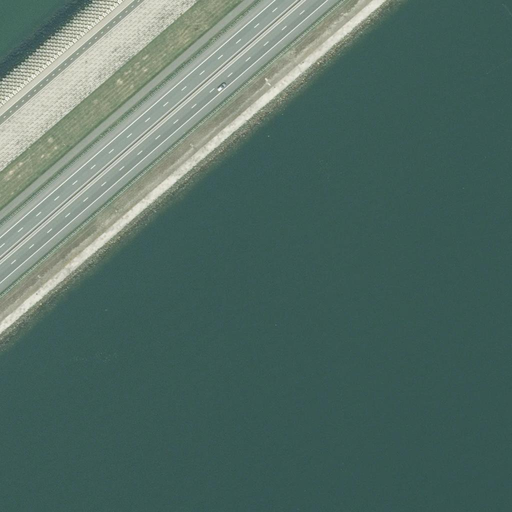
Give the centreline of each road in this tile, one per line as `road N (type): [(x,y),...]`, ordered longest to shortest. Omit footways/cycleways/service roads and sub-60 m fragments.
road 1 (motorway): [(0,273),(316,0)]
road 2 (motorway): [(286,0),(0,247)]
